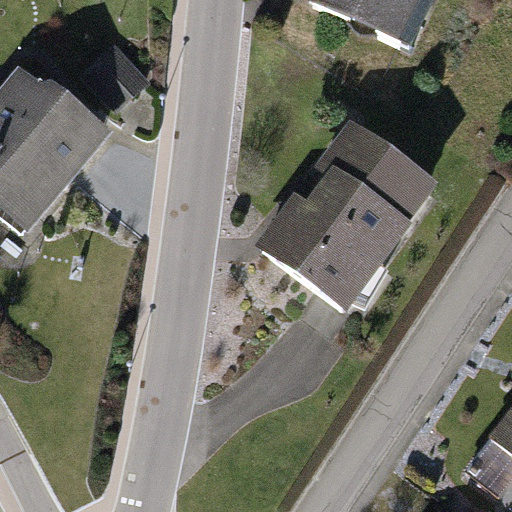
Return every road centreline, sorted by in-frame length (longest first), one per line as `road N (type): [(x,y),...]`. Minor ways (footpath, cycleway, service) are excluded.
road 1 (residential): [(145,511),(212,0)]
road 2 (residential): [(317,511),(511,216)]
